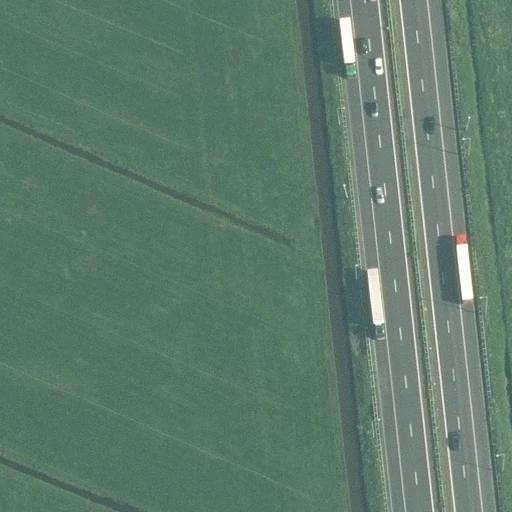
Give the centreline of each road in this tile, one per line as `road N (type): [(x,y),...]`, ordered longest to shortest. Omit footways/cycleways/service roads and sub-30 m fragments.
road 1 (motorway): [(475,511),(419,0)]
road 2 (motorway): [(357,0),(411,511)]
